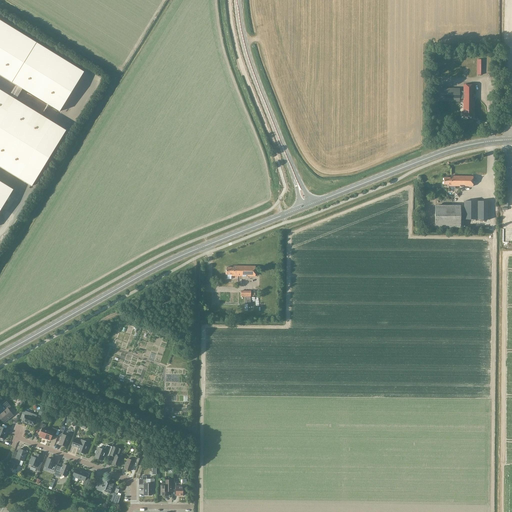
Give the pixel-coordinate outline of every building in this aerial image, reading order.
[(0,22),(0,74),(16,85),(10,96),(16,100),(23,89),(59,111),(83,73),(0,22)] [(438,89),(438,101),(447,102),(447,101),(459,101),(459,99),(463,99),(463,117),(473,117),(473,85),(463,85),(463,91),(459,91),(459,89),(447,89),(438,89)] [(0,90),(0,166),(32,186),(66,131),(16,100),(9,96),(0,90)] [(473,186),(473,176),(451,176),(451,178),(444,177),(444,185),(449,185),(449,186),(473,186)] [(0,211),(13,190),(0,181),(0,211)] [(460,219),(489,219),(489,201),(464,201),(464,207),(460,207),(460,206),(435,206),(435,226),(460,227),(460,219)] [(226,272),(226,274),(226,279),(231,279),(231,276),(241,276),(255,276),(255,266),(233,266),(233,267),(226,267),(226,272)] [(0,417),(4,422),(13,415),(8,409),(11,407),(7,401),(2,405),(6,410),(0,414),(0,417)] [(33,426),(35,419),(36,415),(23,410),(20,419),(23,420),(22,422),(33,426)] [(44,439),(48,430),(44,429),(46,425),(41,423),(39,427),(42,428),(39,436),(44,439)] [(55,436),(57,429),(52,427),(51,431),(48,430),(44,439),(50,441),(52,435),(55,436)] [(60,429),(58,436),(61,437),(59,444),(66,447),(70,437),(63,434),(64,430),(60,429)] [(77,451),(85,454),(89,443),(81,440),(81,441),(74,439),(71,445),(78,448),(77,451)] [(102,460),(104,456),(105,455),(108,457),(112,447),(106,445),(105,448),(103,447),(102,448),(102,449),(98,447),(97,450),(96,450),(95,451),(94,452),(95,453),(96,454),(94,457),(102,460)] [(111,464),(118,466),(122,457),(118,456),(120,449),(113,446),(110,455),(113,456),(111,460),(113,460),(111,464)] [(16,457),(13,455),(10,461),(19,465),(21,460),(23,461),(27,452),(19,449),(16,457)] [(39,471),(42,462),(40,461),(42,456),(36,454),(35,458),(32,456),(29,464),(31,465),(31,467),(36,469),(35,470),(39,471)] [(137,466),(140,458),(136,457),(134,461),(127,459),(124,468),(131,471),(133,465),(137,466)] [(53,464),(54,460),(48,458),(44,466),(51,469),(51,470),(54,471),(56,465),(53,464)] [(65,476),(69,466),(63,464),(62,467),(61,467),(57,466),(54,475),(60,477),(64,475),(65,476)] [(86,486),(89,479),(85,478),(87,473),(75,468),(72,477),(84,481),(83,485),(86,486)] [(139,479),(138,485),(144,485),(144,495),(151,495),(151,491),(153,491),(153,484),(146,484),(146,479),(146,476),(141,476),(141,479),(139,479)] [(98,479),(95,488),(98,489),(98,490),(101,491),(105,490),(108,491),(109,494),(113,496),(110,503),(117,505),(120,496),(116,495),(119,486),(117,485),(117,484),(114,483),(110,484),(107,483),(106,480),(102,479),(102,480),(98,479)] [(161,483),(161,495),(168,495),(168,491),(171,491),(171,480),(166,480),(166,483),(161,483)] [(176,486),(176,483),(172,483),(172,489),(176,489),(176,495),(183,496),(183,493),(183,487),(176,486)]
